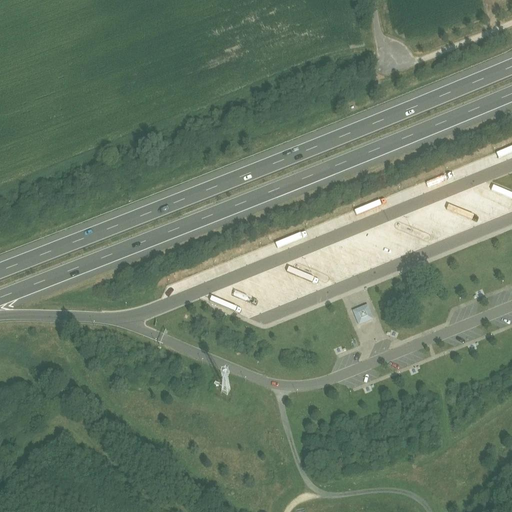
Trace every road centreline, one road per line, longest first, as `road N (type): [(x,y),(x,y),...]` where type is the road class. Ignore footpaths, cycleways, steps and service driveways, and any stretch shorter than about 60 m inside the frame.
road 1 (motorway): [(511,67),(0,273)]
road 2 (motorway): [(0,300),(511,95)]
road 3 (track): [(393,62),(420,61),(511,23)]
